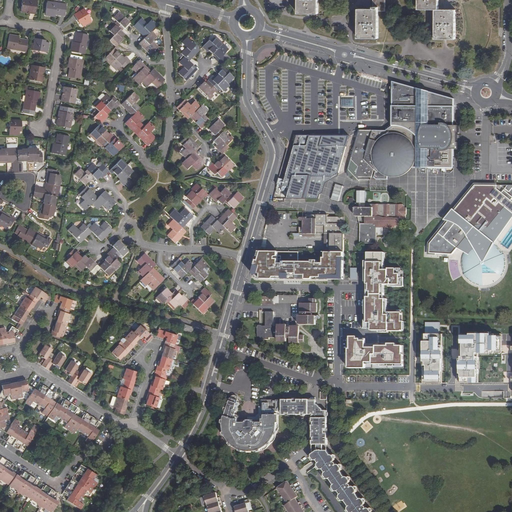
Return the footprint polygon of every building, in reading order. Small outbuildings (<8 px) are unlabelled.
[(29,0),(21,0),(21,12),(26,13),(26,11),(29,11),(29,13),(35,14),(37,1),(29,0)] [(298,0),(298,13),(318,14),(318,0),(298,0)] [(379,8),(379,11),(386,11),(385,0),(372,0),(373,8),(379,8)] [(435,39),(456,39),(456,9),(439,9),(438,0),(419,0),(419,9),(436,9),(435,39)] [(46,4),(45,15),(53,16),(54,13),(55,13),(55,14),(61,15),(61,16),(64,17),(66,5),(53,3),(53,5),(47,4),(46,4)] [(379,8),(373,8),(358,8),(358,38),(378,38),(379,11),(379,8)] [(81,24),(83,27),(91,22),(84,9),(74,15),(77,21),(79,20),(81,24)] [(115,25),(122,31),(126,27),(130,22),(120,12),(114,18),(117,22),(115,25)] [(139,31),(145,37),(151,31),(157,25),(151,20),(147,24),(141,19),(134,26),(139,31)] [(111,38),(118,45),(123,39),(121,38),(123,36),(125,34),(122,31),(115,25),(109,31),(114,35),(111,38)] [(145,49),(150,55),(158,47),(153,42),(157,37),(151,31),(145,37),(139,44),(145,49)] [(73,44),(71,51),(83,54),(83,53),(84,48),(85,48),(88,35),(77,33),(76,37),(77,37),(76,42),(75,43),(77,43),(76,44),(73,44)] [(9,35),(7,47),(8,47),(13,48),(13,49),(26,52),(28,41),(24,40),(24,41),(19,40),(18,39),(18,40),(17,40),(17,37),(9,35)] [(184,57),(188,61),(194,55),(199,50),(187,37),(182,43),(186,48),(181,54),(184,57)] [(210,51),(212,54),(222,44),(216,37),(211,43),(208,40),(202,47),(207,52),(209,50),(210,51)] [(35,39),(33,50),(47,53),(49,43),(45,42),(41,41),(41,40),(35,39)] [(214,59),(219,64),(226,57),(223,55),(228,49),(222,44),(212,54),(214,55),(216,57),(214,59)] [(104,59),(110,64),(120,54),(118,53),(116,51),(118,50),(115,47),(104,59)] [(110,64),(116,70),(121,66),(124,68),(130,61),(125,56),(123,58),(122,56),(120,54),(110,64)] [(183,78),(185,81),(197,69),(193,65),(188,61),(184,57),(179,63),(184,68),(178,73),(183,78)] [(219,64),(222,66),(228,60),(226,57),(219,64)] [(69,74),(68,78),(79,80),(82,66),(80,66),(82,61),(70,58),(69,66),(72,67),(72,68),(71,68),(71,69),(70,74),(69,74)] [(133,78),(138,84),(141,81),(150,72),(144,66),(139,61),(132,68),(137,74),(133,78)] [(32,66),(29,80),(42,82),(43,77),(41,77),(42,74),(43,74),(45,68),(32,66)] [(217,73),(227,83),(233,77),(222,66),(219,69),(220,70),(219,72),(217,73)] [(151,82),(157,88),(165,80),(156,71),(153,69),(150,72),(141,81),(147,87),(151,82)] [(207,81),(214,87),(216,89),(218,87),(221,90),(227,83),(217,73),(215,76),(213,77),(212,76),(207,81)] [(198,88),(209,99),(213,95),(211,94),(216,89),(214,87),(207,81),(206,82),(205,83),(203,82),(198,88)] [(371,136),(382,140),(387,138),(392,136),(398,136),(405,138),(410,142),(414,149),(416,155),(415,160),(414,164),(413,168),(454,168),(454,150),(459,150),(459,143),(458,143),(458,133),(459,133),(459,126),(454,126),(454,99),(393,82),(392,121),(393,126),(389,128),(386,131),(372,131),(371,136)] [(62,95),(61,102),(74,104),(77,90),(64,87),(63,93),(65,93),(64,95),(62,95)] [(25,96),(22,109),(24,109),(24,112),(31,113),(31,111),(35,111),(36,108),(35,107),(37,103),(34,102),(35,100),(38,101),(40,93),(28,90),(26,96),(25,96)] [(126,110),(132,116),(137,111),(140,109),(134,103),(139,98),(133,93),(121,105),(126,110)] [(100,101),(110,111),(112,109),(113,108),(115,109),(120,104),(113,98),(111,100),(106,95),(100,101)] [(183,114),(188,119),(190,117),(200,107),(194,101),(189,106),(184,100),(177,108),(183,114)] [(97,114),(103,121),(108,116),(107,114),(108,113),(110,111),(100,101),(94,107),(99,112),(97,114)] [(194,120),(201,128),(209,120),(203,115),(208,110),(202,105),(200,107),(190,117),(194,120)] [(58,120),(57,126),(65,128),(65,131),(69,131),(72,114),(73,109),(61,107),(60,111),(59,111),(58,117),(60,118),(60,120),(58,120)] [(134,132),(136,135),(144,127),(138,121),(143,117),(137,111),(132,116),(125,123),(134,132)] [(94,117),(100,123),(103,121),(97,114),(94,117)] [(9,120),(8,135),(19,135),(19,131),(19,127),(21,127),(21,121),(9,120)] [(214,135),(217,137),(223,131),(221,129),(224,126),(218,120),(208,129),(214,135)] [(140,138),(148,146),(151,143),(155,138),(149,133),(154,128),(149,122),(144,127),(136,135),(140,138)] [(89,135),(95,141),(105,131),(103,129),(102,128),(103,126),(100,123),(89,135)] [(105,144),(107,146),(114,139),(108,134),(105,131),(95,141),(101,147),(105,144)] [(215,146),(220,151),(227,145),(232,140),(229,137),(223,131),(217,137),(213,141),(215,143),(216,145),(215,146)] [(358,180),(372,180),(374,170),(364,160),(367,151),(371,136),(372,131),(360,131),(349,170),(358,180)] [(55,145),(53,154),(65,156),(65,155),(66,150),(68,150),(70,137),(58,135),(58,138),(58,139),(57,144),(57,145),(58,145),(58,146),(55,145)] [(181,153),(186,159),(194,151),(199,147),(194,142),(187,135),(180,143),(185,149),(181,153)] [(290,187),(287,199),(319,199),(325,177),(332,177),(343,171),(345,166),(342,163),(349,137),(348,137),(341,137),(330,137),(297,136),(284,181),(279,180),(277,185),(283,187),(290,187)] [(385,175),(389,176),(390,176),(391,177),(393,177),(395,177),(397,177),(399,177),(401,176),(403,176),(404,175),(406,174),(407,173),(409,172),(410,171),(411,170),(413,168),(414,164),(415,160),(416,155),(414,149),(410,142),(405,138),(398,136),(392,136),(387,138),(382,140),(371,136),(367,151),(374,153),(374,157),(375,162),(376,166),(378,169),(381,172),(385,175)] [(107,150),(113,156),(123,146),(117,140),(116,141),(115,141),(114,139),(107,146),(109,148),(107,150)] [(220,151),(222,154),(229,148),(227,145),(220,151)] [(12,169),(12,173),(18,172),(17,164),(17,162),(17,151),(17,148),(6,149),(6,150),(7,163),(12,163),(12,162),(14,162),(14,169),(12,169)] [(28,162),(38,162),(42,162),(42,153),(38,153),(38,149),(27,149),(27,151),(28,162)] [(17,151),(17,162),(21,162),(28,162),(27,151),(17,151)] [(192,165),(197,170),(203,164),(205,163),(197,155),(194,151),(186,159),(181,164),(187,169),(192,165)] [(374,153),(367,151),(364,160),(374,170),(376,171),(374,177),(377,180),(389,180),(395,181),(395,177),(393,177),(391,177),(390,176),(389,176),(385,175),(381,172),(378,169),(376,166),(375,162),(374,157),(374,153)] [(218,161),(228,172),(234,166),(222,154),(220,157),(221,158),(220,159),(218,161)] [(113,172),(116,176),(126,165),(121,159),(109,171),(111,173),(113,172)] [(217,173),(221,178),(228,172),(218,161),(215,163),(214,165),(212,164),(208,168),(214,175),(217,173)] [(100,167),(106,173),(109,171),(106,167),(103,164),(100,167)] [(93,177),(96,180),(100,177),(102,178),(106,173),(100,167),(98,169),(93,165),(87,171),(93,177)] [(118,181),(123,185),(125,184),(128,187),(131,183),(129,180),(130,179),(127,176),(132,171),(126,165),(116,176),(120,179),(118,181)] [(47,173),(45,183),(58,186),(60,175),(55,175),(56,171),(47,169),(46,173),(47,173)] [(75,175),(84,185),(93,177),(87,171),(85,173),(81,169),(75,175)] [(35,186),(34,192),(42,194),(43,194),(55,196),(57,197),(59,186),(58,186),(45,183),(44,188),(45,188),(45,190),(38,189),(38,187),(35,186)] [(191,190),(201,200),(204,197),(206,198),(208,195),(197,184),(191,190)] [(464,252),(464,254),(465,252),(466,250),(468,248),(470,247),(471,246),(473,244),(475,243),(478,243),(480,242),(482,242),(484,242),(487,242),(489,242),(491,243),(492,243),(511,218),(511,200),(511,201),(511,200),(511,196),(505,190),(498,189),(498,185),(475,185),(454,211),(457,213),(453,218),(451,221),(449,220),(430,244),(430,252),(433,252),(433,253),(452,254),(457,248),(464,252)] [(80,205),(85,211),(92,204),(97,199),(86,187),(79,194),(85,200),(80,205)] [(208,195),(211,197),(217,191),(215,188),(208,195)] [(218,201),(221,204),(224,200),(231,194),(224,188),(220,193),(217,191),(211,197),(216,202),(218,201)] [(188,203),(195,210),(199,205),(198,204),(201,200),(191,190),(185,196),(190,201),(188,203)] [(103,205),(108,211),(116,203),(116,202),(105,191),(97,199),(92,204),(98,209),(103,205)] [(366,191),(358,191),(358,203),(366,203),(366,191)] [(224,200),(233,208),(243,198),(237,192),(233,196),(231,194),(224,200)] [(43,197),(42,204),(53,206),(55,196),(43,194),(43,197)] [(39,214),(38,218),(47,220),(48,216),(52,217),(54,206),(53,206),(42,204),(41,204),(39,214)] [(360,227),(360,244),(373,244),(375,244),(376,243),(376,233),(377,225),(383,225),(383,228),(387,228),(387,229),(392,229),(392,228),(395,228),(395,226),(399,226),(399,218),(406,218),(406,215),(407,208),(404,208),(404,206),(403,206),(403,205),(370,205),(370,208),(366,208),(356,208),(355,209),(354,209),(354,210),(354,215),(355,215),(356,217),(357,217),(358,217),(365,217),(365,224),(360,224),(360,227)] [(173,220),(182,228),(193,216),(185,209),(179,216),(174,212),(169,216),(173,220)] [(224,228),(230,233),(234,228),(229,224),(236,217),(230,211),(228,210),(217,221),(224,228)] [(7,225),(10,227),(15,219),(11,217),(2,212),(0,215),(0,225),(5,228),(7,225)] [(327,248),(327,252),(344,252),(344,240),(343,239),(344,238),(344,224),(343,224),(344,223),(344,217),(327,217),(327,215),(324,215),(323,214),(322,215),(321,214),(320,214),(318,215),(317,214),(316,215),(310,215),(309,215),(307,215),(305,216),(305,217),(305,219),(304,219),(303,217),(300,217),(300,218),(299,218),(299,219),(299,220),(300,220),(300,221),(303,221),(303,227),(299,227),(299,234),(300,234),(320,234),(324,234),(326,234),(326,237),(330,237),(330,248),(327,248)] [(201,228),(208,235),(215,228),(220,232),(224,228),(217,221),(212,216),(201,228)] [(167,236),(174,243),(186,232),(182,228),(173,220),(169,224),(174,229),(167,236)] [(91,231),(101,241),(112,230),(104,222),(99,228),(94,223),(88,229),(91,231)] [(68,231),(80,242),(91,231),(88,229),(84,224),(78,230),(73,225),(68,231)] [(31,244),(37,233),(30,229),(29,232),(27,231),(28,230),(27,230),(22,227),(23,227),(20,225),(15,233),(18,235),(17,237),(25,242),(26,241),(31,244)] [(37,233),(31,244),(29,248),(35,251),(37,247),(40,249),(42,246),(45,248),(50,239),(47,237),(46,238),(37,233)] [(111,250),(118,257),(120,255),(122,257),(128,250),(118,240),(112,246),(114,248),(111,250)] [(507,267),(507,265),(507,263),(507,261),(506,258),(506,256),(505,254),(504,252),(502,250),(501,249),(499,247),(497,246),(495,245),(493,244),(492,243),(491,243),(489,242),(487,242),(484,242),(482,242),(480,242),(478,243),(475,243),(473,244),(471,246),(470,247),(468,248),(466,250),(465,252),(464,254),(463,256),(462,258),(461,260),(461,263),(461,265),(461,267),(461,269),(462,272),(463,274),(464,276),(465,278),(466,279),(468,281),(469,283),(471,284),(473,285),(475,286),(477,287),(479,288),(482,288),(484,288),(486,288),(488,288),(491,287),(493,286),(495,285),(497,284),(499,283),(500,281),(502,280),(503,278),(505,276),(506,274),(506,272),(507,270),(507,267)] [(66,262),(72,268),(74,265),(82,258),(73,250),(67,255),(70,258),(66,262)] [(104,260),(114,270),(120,264),(115,259),(118,257),(111,250),(106,255),(108,257),(104,260)] [(257,279),(344,280),(344,252),(322,252),(322,265),(316,265),(316,260),(312,260),(312,262),(298,262),(299,252),(259,251),(252,274),(257,279)] [(386,270),(386,253),(368,253),(368,261),(367,261),(367,302),(365,302),(365,329),(371,329),(371,330),(380,330),(389,330),(389,331),(391,331),(403,331),(403,312),(389,312),(389,298),(386,298),(386,285),(389,285),(389,286),(405,286),(405,277),(402,277),(402,268),(389,268),(389,270),(386,270)] [(139,273),(143,277),(152,268),(155,265),(145,254),(137,262),(144,269),(139,273)] [(86,266),(88,268),(94,262),(89,257),(88,259),(84,255),(82,258),(74,265),(80,271),(86,266)] [(99,267),(108,276),(114,270),(104,260),(101,263),(99,262),(97,265),(99,267)] [(170,267),(182,278),(188,272),(194,266),(190,262),(185,267),(178,260),(170,267)] [(188,272),(200,283),(207,275),(200,268),(205,264),(200,260),(194,266),(188,272)] [(88,268),(90,271),(97,265),(94,262),(88,268)] [(97,265),(90,271),(93,274),(99,267),(97,265)] [(143,277),(140,280),(145,285),(149,280),(151,282),(148,286),(153,291),(164,279),(152,268),(143,277)] [(35,288),(30,296),(38,301),(39,299),(41,297),(43,298),(42,300),(44,302),(45,303),(47,300),(47,299),(49,296),(35,288)] [(198,298),(208,308),(214,302),(209,297),(211,294),(205,288),(200,293),(201,295),(198,298)] [(165,301),(168,303),(174,297),(166,289),(155,299),(161,305),(165,301)] [(179,304),(181,306),(187,300),(183,295),(181,297),(178,293),(174,297),(168,303),(173,309),(179,304)] [(61,305),(60,307),(69,310),(69,309),(72,301),(56,295),(54,302),(58,303),(59,301),(61,302),(61,305)] [(19,307),(29,313),(32,308),(33,309),(38,301),(30,296),(27,299),(26,297),(19,307)] [(190,302),(202,314),(208,308),(198,298),(194,302),(192,300),(190,302)] [(299,316),(299,325),(303,325),(315,325),(315,319),(315,316),(312,316),(312,313),(317,313),(317,304),(316,304),(316,299),(310,299),(310,303),(300,304),(300,313),(302,313),(302,316),(300,316),(299,316)] [(181,306),(183,309),(190,302),(187,300),(181,306)] [(16,317),(12,323),(14,324),(20,328),(27,318),(26,317),(29,313),(19,307),(14,315),(16,317)] [(58,316),(56,321),(67,325),(70,315),(68,314),(69,310),(60,307),(60,308),(57,316),(58,316)] [(277,338),(278,326),(273,327),(274,312),(266,312),(265,326),(261,326),(261,328),(258,328),(257,337),(260,337),(260,339),(269,340),(269,338),(277,338)] [(54,326),(50,335),(60,338),(61,334),(63,335),(67,325),(56,321),(55,327),(54,326)] [(425,334),(440,334),(440,322),(425,322),(425,334)] [(0,345),(14,342),(15,342),(14,338),(20,328),(14,324),(8,332),(6,333),(5,328),(0,328),(0,345)] [(144,339),(147,342),(152,337),(140,325),(133,333),(139,338),(140,339),(144,335),(146,337),(144,339)] [(183,330),(191,333),(193,328),(184,325),(183,330)] [(278,326),(277,338),(286,338),(289,338),(289,343),(299,343),(299,341),(304,341),(304,336),(299,336),(299,332),(299,327),(290,327),(290,328),(286,328),(287,327),(278,326)] [(165,342),(174,345),(177,336),(158,330),(156,337),(163,339),(164,336),(166,337),(166,340),(165,342)] [(123,343),(130,350),(137,343),(136,342),(139,338),(133,333),(131,331),(124,339),(126,341),(123,343)] [(424,383),(443,383),(442,334),(440,334),(425,334),(424,334),(424,357),(424,363),(424,383)] [(479,383),(479,353),(502,354),(502,334),(461,334),(461,353),(461,359),(460,359),(460,383),(479,383)] [(349,368),(404,368),(404,345),(399,346),(381,345),(381,344),(366,344),(366,339),(349,339),(349,368)] [(162,357),(172,360),(175,350),(173,349),(174,345),(165,342),(162,351),(163,352),(162,357)] [(111,353),(119,360),(123,356),(124,357),(130,350),(123,343),(120,347),(119,345),(111,353)] [(41,366),(45,368),(51,359),(48,357),(51,352),(52,350),(45,345),(39,354),(43,357),(42,358),(45,360),(41,366)] [(45,368),(48,370),(52,364),(55,366),(55,365),(59,367),(65,358),(58,354),(57,356),(54,361),(51,359),(45,368)] [(156,374),(164,376),(166,370),(168,370),(172,360),(162,357),(160,362),(159,362),(155,373),(156,374)] [(67,383),(71,385),(76,375),(73,374),(78,366),(71,361),(65,371),(69,373),(68,375),(71,377),(67,383)] [(125,380),(124,384),(133,387),(136,378),(135,377),(136,372),(126,369),(123,379),(125,380)] [(71,385),(74,387),(78,381),(81,382),(81,381),(85,384),(91,375),(84,370),(79,377),(76,375),(71,385)] [(149,390),(158,393),(159,390),(162,390),(166,377),(164,376),(156,374),(153,382),(152,382),(149,390)] [(27,447),(35,433),(31,430),(28,434),(16,427),(19,422),(15,419),(10,426),(5,423),(4,420),(9,419),(6,408),(2,409),(1,406),(7,396),(10,395),(11,400),(23,398),(22,393),(25,392),(30,395),(25,403),(30,406),(32,402),(44,409),(41,413),(46,416),(55,402),(51,400),(55,394),(42,385),(38,392),(27,385),(26,380),(25,380),(2,385),(2,386),(2,389),(0,393),(0,429),(10,436),(6,442),(18,450),(22,444),(27,447)] [(120,387),(117,397),(127,401),(129,395),(130,396),(133,387),(124,384),(123,388),(120,387)] [(146,405),(156,408),(159,398),(157,397),(158,393),(149,390),(146,400),(147,400),(146,405)] [(290,415),(293,400),(261,400),(261,415),(263,415),(263,419),(260,419),(250,419),(240,420),(238,419),(237,418),(236,418),(236,415),(235,415),(239,402),(237,401),(238,400),(238,399),(238,398),(237,397),(236,396),(235,395),(234,395),(233,395),(232,396),(231,397),(230,398),(230,399),(228,398),(222,414),(221,428),(225,440),(234,449),(246,453),(247,453),(248,452),(248,449),(252,449),(252,450),(252,451),(253,452),(254,453),(265,449),(274,439),(278,427),(278,415),(285,415),(286,416),(289,416),(289,415),(290,415)] [(114,412),(124,415),(127,406),(125,406),(127,401),(117,397),(113,407),(116,408),(114,412)] [(293,400),(290,415),(296,415),(301,414),(302,416),(304,416),(305,415),(311,415),(312,413),(313,414),(312,415),(312,444),(327,444),(327,410),(323,410),(315,410),(315,403),(315,399),(293,400)] [(85,441),(90,444),(99,430),(95,428),(99,421),(86,413),(82,420),(73,414),(77,408),(65,400),(61,406),(56,403),(48,417),(53,420),(55,416),(67,423),(64,428),(74,434),(76,430),(88,437),(85,441)] [(347,511),(373,511),(331,451),(327,451),(315,451),(315,450),(313,450),(313,451),(312,451),(312,453),(308,455),(314,463),(320,473),(328,484),(343,506),(347,511)] [(0,479),(8,485),(15,474),(10,471),(14,465),(2,457),(0,459),(0,479)] [(67,500),(80,509),(84,504),(80,502),(87,490),(91,493),(91,492),(94,489),(97,483),(93,480),(95,478),(97,475),(81,465),(77,471),(83,475),(78,484),(71,479),(63,492),(70,496),(67,500)] [(9,486),(49,511),(51,511),(58,502),(54,500),(58,493),(45,485),(41,492),(33,486),(36,480),(24,472),(20,478),(16,475),(9,486)] [(287,481),(277,488),(282,496),(294,488),(293,486),(292,484),(290,485),(287,481)] [(295,489),(294,488),(282,496),(288,503),(295,498),(297,496),(295,492),(296,491),(295,489)] [(218,498),(216,493),(208,495),(204,496),(207,505),(220,501),(220,499),(219,498),(218,498)] [(298,503),(295,498),(288,503),(284,505),(289,511),(291,511),(302,505),(301,503),(300,502),(298,503)] [(221,502),(220,501),(207,505),(208,511),(216,511),(222,510),(220,505),(221,505),(221,502)] [(248,511),(249,511),(246,503),(235,507),(236,511),(234,511),(248,511)]
